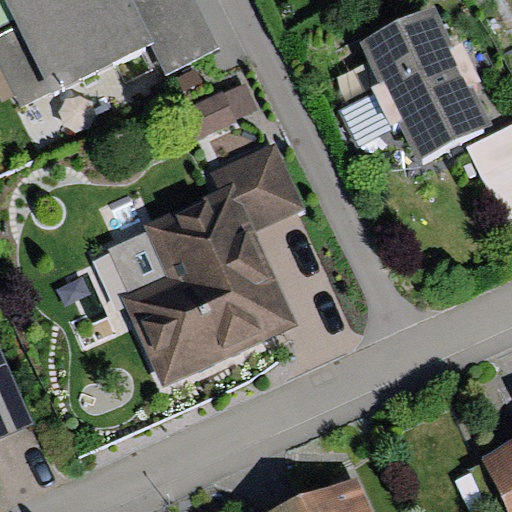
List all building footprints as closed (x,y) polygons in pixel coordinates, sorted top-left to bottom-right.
[(123,0),(7,0),(53,101),(149,58),(123,0)] [(369,57),(419,168),(478,141),(428,30),(369,57)] [(510,236),(511,235),(511,144),(476,161),(510,236)] [(127,316),(160,389),(281,334),(239,242),(295,216),(270,162),(219,185),(230,208),(153,242),(176,293),(127,316)] [(0,438),(25,427),(0,373),(0,438)] [(511,511),(511,466),(489,477),(505,511),(511,511)]
